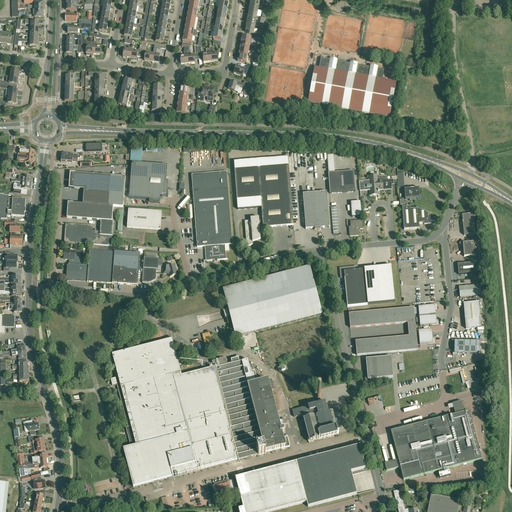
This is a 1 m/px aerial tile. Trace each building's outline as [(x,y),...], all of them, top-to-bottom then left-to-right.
[(77,13),(77,14),(66,14),(66,22),(77,22),(77,16),(80,17),(80,13),(77,13)] [(31,22),(32,21),(28,21),(25,21),(25,24),(31,25),(31,28),(39,29),(39,23),(31,22)] [(78,36),(78,34),(78,30),(85,30),(85,29),(91,29),(91,24),(88,25),(85,25),(79,25),(79,27),(68,27),(68,34),(69,34),(73,34),(73,35),(78,36)] [(223,33),(214,32),(213,38),(222,40),(223,33)] [(38,41),(34,41),(27,40),(22,40),(22,42),(28,43),(27,46),(33,47),(33,48),(37,48),(37,47),(39,47),(39,44),(38,43),(38,41)] [(137,60),(138,57),(141,58),(142,51),(144,43),(141,43),(133,42),(133,44),(140,45),(139,47),(139,46),(138,52),(131,51),(130,59),(137,60)] [(154,49),(153,54),(152,62),(159,63),(160,55),(156,55),(157,49),(159,50),(160,46),(154,45),(154,49)] [(128,47),(128,50),(125,49),(123,57),(130,59),(131,51),(131,50),(132,48),(128,47)] [(146,53),(145,58),(145,61),(152,62),(153,54),(154,49),(153,54),(146,53)] [(189,51),(187,51),(188,64),(195,63),(195,61),(199,60),(199,55),(198,52),(195,52),(195,54),(194,55),(190,56),(190,51),(189,51)] [(389,119),(392,104),(396,82),(382,80),(384,71),(377,69),(378,68),(370,67),(370,68),(357,66),(357,64),(350,63),(350,64),(337,62),(337,61),(330,59),(330,61),(321,59),(319,68),(315,67),(308,104),(389,119)] [(234,73),(243,77),(244,73),(247,74),(249,66),(243,65),(242,69),(236,67),(234,73)] [(10,77),(18,78),(19,71),(11,70),(10,77)] [(95,84),(104,84),(104,78),(101,77),(101,73),(92,73),(92,77),(95,78),(95,80),(95,84)] [(10,77),(7,77),(5,86),(17,88),(17,85),(18,78),(10,77)] [(125,80),(123,86),(131,88),(132,89),(134,78),(128,77),(127,81),(125,80)] [(237,82),(237,84),(231,82),(229,89),(238,93),(238,94),(240,94),(241,94),(242,90),(242,89),(242,88),(244,89),(244,91),(251,94),(253,88),(251,87),(252,84),(244,81),(243,84),(237,82)] [(16,91),(17,88),(5,86),(0,85),(0,89),(5,90),(7,90),(6,96),(17,98),(18,91),(16,91)] [(131,88),(123,86),(123,87),(122,87),(121,89),(122,90),(121,93),(129,95),(130,95),(132,89),(131,88)] [(204,97),(213,98),(213,96),(214,96),(215,95),(215,93),(214,92),(214,89),(206,88),(206,89),(202,89),(202,93),(198,92),(197,100),(203,101),(204,97)] [(121,93),(120,99),(128,101),(130,95),(129,95),(121,93)] [(6,96),(5,98),(8,99),(8,104),(16,105),(17,98),(6,96)] [(120,99),(119,104),(118,105),(127,107),(128,101),(120,99)] [(102,144),(86,145),(86,146),(86,153),(102,152),(102,146),(102,144)] [(131,148),(131,163),(138,163),(138,162),(142,162),(143,148),(131,148)] [(131,163),(129,199),(149,200),(149,202),(159,203),(159,202),(160,201),(162,201),(164,199),(164,197),(165,196),(167,196),(168,181),(166,181),(167,166),(131,163)] [(253,245),(253,243),(260,240),(260,239),(261,239),(261,233),(260,233),(259,224),(262,222),(263,228),(293,226),(288,166),(234,170),(237,200),(260,198),(262,220),(259,221),(259,218),(250,219),(250,221),(245,222),(247,247),(253,245)] [(227,172),(203,174),(192,175),(194,209),(197,248),(205,247),(206,260),(207,261),(226,260),(225,246),(232,245),(228,195),(227,172)] [(335,173),(328,174),(330,194),(355,192),(353,172),(335,173)] [(67,219),(101,221),(112,222),(113,207),(123,208),(125,177),(70,173),(69,189),(84,190),(83,204),(68,203),(67,219)] [(369,177),(369,181),(359,182),(360,192),(370,191),(370,196),(378,195),(378,190),(391,189),(390,181),(386,181),(386,176),(381,177),(377,176),(369,177)] [(15,182),(15,183),(14,184),(17,185),(16,190),(14,190),(13,194),(21,195),(22,189),(30,191),(30,184),(17,183),(15,182)] [(420,199),(419,189),(404,190),(405,200),(410,199),(410,201),(415,201),(415,199),(420,199)] [(329,228),(326,193),(303,195),(306,230),(314,229),(314,231),(321,231),(321,229),(329,228)] [(0,222),(1,222),(1,219),(7,220),(7,216),(11,217),(24,218),(26,200),(13,199),(13,200),(8,199),(8,196),(0,195),(0,222)] [(360,202),(350,203),(352,218),(361,217),(360,202)] [(410,208),(402,208),(404,231),(419,229),(419,225),(424,224),(424,225),(427,225),(429,223),(429,219),(428,219),(428,214),(417,209),(410,210),(410,208)] [(160,230),(161,212),(128,210),(127,228),(160,230)] [(474,235),(472,215),(465,215),(465,214),(460,215),(461,221),(462,221),(464,236),(474,235)] [(91,227),(66,225),(65,243),(111,246),(113,222),(112,222),(101,221),(100,232),(91,232),(91,227)] [(349,228),(350,237),(359,236),(359,231),(360,230),(363,230),(362,221),(350,222),(350,228),(349,228)] [(10,233),(20,233),(20,226),(14,226),(14,224),(14,222),(5,222),(5,228),(10,228),(10,233)] [(473,243),(465,243),(463,242),(462,242),(461,243),(461,245),(463,246),(464,257),(474,256),(473,243)] [(78,261),(78,258),(75,258),(75,253),(73,252),(71,250),(69,252),(64,252),(64,253),(63,254),(64,255),(64,260),(69,260),(68,264),(76,265),(82,265),(82,261),(78,261)] [(111,284),(112,284),(114,253),(89,251),(88,266),(82,265),(76,265),(68,264),(68,278),(69,279),(87,281),(87,282),(111,284)] [(5,253),(5,256),(7,256),(7,262),(16,262),(17,262),(17,256),(11,256),(11,253),(5,253)] [(112,284),(137,286),(140,254),(114,253),(112,284)] [(159,260),(144,259),(142,282),(149,283),(149,282),(151,282),(156,280),(156,270),(158,270),(159,260)] [(4,268),(4,272),(10,272),(10,268),(16,268),(16,262),(7,262),(6,262),(6,268),(4,268)] [(477,263),(457,265),(458,275),(478,273),(477,263)] [(164,265),(164,274),(169,275),(170,278),(177,276),(175,266),(172,266),(171,265),(168,266),(168,264),(164,265)] [(391,266),(364,269),(364,270),(365,284),(367,305),(395,303),(391,266)] [(356,267),(339,268),(340,279),(341,279),(341,278),(343,278),(344,278),(347,307),(367,305),(365,284),(364,270),(356,271),(356,267)] [(312,268),(272,278),(224,291),(229,311),(225,312),(227,320),(231,319),(237,339),(324,317),(312,268)] [(480,296),(479,285),(459,287),(460,298),(480,296)] [(466,329),(481,328),(479,303),(463,304),(466,329)] [(419,317),(436,316),(435,311),(437,311),(436,305),(430,306),(430,307),(418,308),(419,317)] [(404,309),(405,324),(407,323),(409,337),(401,338),(402,352),(418,351),(414,308),(404,309)] [(405,324),(404,309),(389,311),(390,325),(405,324)] [(389,311),(379,312),(380,326),(390,325),(389,311)] [(369,312),(359,313),(360,328),(370,327),(369,312)] [(379,312),(369,312),(370,327),(380,326),(379,312)] [(360,328),(359,313),(349,314),(350,329),(360,328)] [(0,334),(5,335),(5,328),(15,328),(15,317),(0,316),(0,334)] [(436,316),(419,317),(420,327),(432,326),(438,326),(438,320),(436,321),(436,316)] [(418,331),(420,346),(428,345),(434,345),(434,339),(433,339),(432,330),(418,331)] [(205,347),(212,346),(210,333),(203,334),(205,347)] [(137,347),(119,352),(112,354),(113,360),(111,361),(115,379),(111,380),(112,386),(117,385),(128,428),(125,428),(131,448),(123,450),(133,488),(167,479),(167,480),(175,478),(175,477),(205,469),(204,469),(258,455),(258,456),(265,454),(265,453),(280,449),(281,450),(281,449),(283,450),(284,449),(285,448),(290,447),(287,437),(283,438),(282,434),(284,434),(283,430),(281,431),(270,391),(274,390),(271,380),(258,384),(255,372),(251,373),(248,361),(242,362),(241,361),(239,361),(238,359),(231,360),(232,364),(227,366),(226,358),(212,362),(214,368),(181,376),(171,338),(150,344),(137,347)] [(391,338),(381,339),(382,354),(392,353),(391,338)] [(401,338),(391,338),(392,353),(402,352),(401,338)] [(382,354),(381,339),(355,342),(357,356),(382,354)] [(479,342),(454,342),(454,351),(453,351),(453,356),(458,356),(458,355),(479,355),(479,342)] [(12,351),(9,352),(9,355),(12,354),(26,352),(25,346),(17,348),(17,350),(12,351)] [(391,357),(366,360),(367,375),(365,375),(365,374),(365,383),(379,382),(379,381),(378,381),(378,379),(393,378),(391,357)] [(319,403),(316,403),(317,405),(293,411),(294,418),(302,416),(303,420),(300,421),(301,426),(305,425),(305,426),(303,427),(304,430),(306,429),(308,438),(307,438),(308,442),(338,434),(333,412),(329,413),(329,411),(327,411),(325,403),(321,404),(321,400),(321,399),(321,398),(321,397),(321,396),(320,396),(320,395),(319,395),(318,395),(317,396),(316,396),(316,397),(316,398),(316,399),(317,400),(318,400),(318,401),(319,403)] [(398,461),(385,464),(390,484),(486,459),(485,451),(482,437),(486,436),(484,428),(474,431),(469,411),(464,413),(461,402),(438,408),(441,419),(391,432),(398,461)] [(38,425),(33,425),(32,424),(31,422),(25,423),(26,427),(24,427),(25,432),(26,433),(29,432),(29,433),(30,432),(30,436),(35,435),(35,432),(39,431),(39,429),(39,428),(39,426),(38,425)] [(37,440),(36,436),(28,438),(29,444),(33,443),(33,445),(34,448),(44,446),(44,440),(40,441),(39,440),(37,440)] [(34,451),(30,451),(31,454),(34,454),(35,455),(41,454),(41,452),(45,452),(44,446),(34,448),(34,451)] [(356,495),(351,476),(366,472),(359,447),(245,475),(244,473),(239,474),(240,476),(235,478),(243,508),(238,510),(238,511),(269,511),(306,502),(308,507),(356,495)] [(32,457),(33,464),(47,462),(46,456),(32,457)] [(33,464),(25,465),(24,465),(25,470),(31,469),(31,467),(40,466),(40,469),(47,468),(47,462),(33,464)] [(44,481),(34,482),(35,490),(45,489),(44,481)] [(233,489),(231,481),(229,482),(229,481),(215,485),(215,486),(212,486),(214,491),(216,490),(216,491),(228,488),(228,490),(233,489)] [(0,511),(5,511),(9,483),(0,482),(0,511)] [(402,499),(400,490),(394,492),(398,511),(418,511),(417,509),(411,510),(410,509),(405,510),(402,499)] [(36,501),(43,502),(44,502),(45,499),(43,499),(44,496),(45,496),(46,492),(37,493),(37,495),(36,501)] [(431,495),(427,511),(458,511),(461,501),(431,495)]
